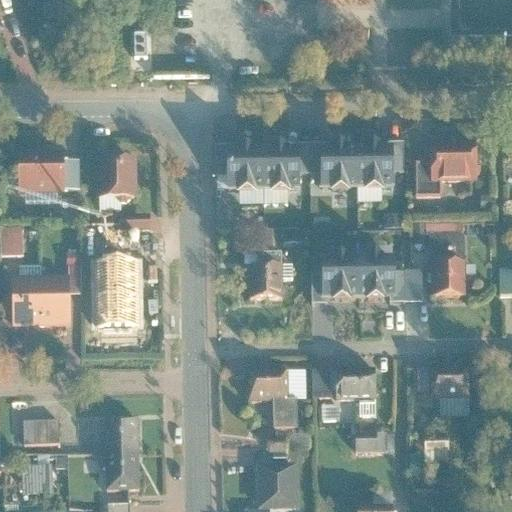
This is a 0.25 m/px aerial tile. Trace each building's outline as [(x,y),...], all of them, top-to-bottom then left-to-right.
[(428,185),(439,185),(476,184),(476,180),(479,175),(479,167),(475,163),(475,144),(427,145),(428,164),(428,185)] [(322,178),(322,192),(331,191),(331,194),(348,193),(348,191),(357,191),(356,153),(347,153),(347,151),(332,152),(332,154),(325,154),(322,154),(322,178)] [(356,153),(357,191),(365,191),(365,193),(381,193),(382,193),(382,191),(391,191),(391,177),(391,153),(387,153),(380,153),(380,151),(365,151),(365,153),(356,153)] [(64,197),(65,152),(18,152),(17,196),(64,197)] [(262,155),(263,193),(271,193),(271,195),(287,194),(288,194),(288,193),(298,192),(297,178),(297,154),(293,154),(287,154),(287,152),(271,152),(272,155),(262,155)] [(228,179),(228,193),(238,193),(238,195),(239,195),(255,195),(255,193),(263,193),(262,155),(253,155),(253,153),(238,153),(238,155),(231,155),(228,155),(228,179)] [(139,203),(138,159),(96,159),(97,203),(139,203)] [(440,200),(439,185),(428,185),(428,164),(413,163),(414,200),(440,200)] [(152,231),(152,217),(123,217),(123,231),(152,231)] [(272,220),(235,219),(235,234),(271,235),(272,220)] [(2,261),(24,260),(23,231),(1,231),(2,261)] [(426,266),(427,278),(432,278),(432,300),(464,299),(463,238),(455,238),(437,238),(430,238),(431,262),(439,261),(439,266),(431,266),(426,266)] [(280,255),(244,256),(244,283),(248,283),(248,302),(280,301),(280,283),(290,283),(289,267),(280,267),(280,255)] [(139,329),(137,259),(88,260),(89,331),(139,329)] [(323,278),(323,302),(327,302),(334,301),(334,303),(349,303),(349,301),(358,301),(357,263),(349,263),(349,261),(332,261),(332,263),(323,264),(323,278)] [(357,263),(358,301),(367,301),(367,303),(382,302),(382,301),(389,300),(393,300),(392,276),(392,263),(383,263),(383,261),(366,261),(366,263),(357,263)] [(44,279),(44,269),(22,270),(23,279),(44,279)] [(511,271),(499,272),(500,299),(511,298),(511,271)] [(425,306),(425,272),(410,272),(410,306),(425,306)] [(40,282),(13,283),(14,331),(41,330),(40,282)] [(67,282),(40,282),(41,330),(68,330),(67,282)] [(469,369),(427,369),(427,371),(427,392),(427,401),(467,401),(468,418),(487,419),(486,397),(469,397),(469,369)] [(375,419),(375,371),(334,371),(335,403),(358,403),(358,420),(375,419)] [(416,392),(427,392),(427,371),(415,371),(416,392)] [(286,372),(246,373),(246,405),(272,405),(272,432),(296,432),(296,402),(286,402),(286,372)] [(329,401),(329,373),(311,373),(312,401),(329,401)] [(140,419),(106,419),(106,457),(140,457),(140,419)] [(59,447),(59,422),(24,423),(25,448),(59,447)] [(385,437),(354,437),(353,455),(385,455),(385,437)] [(448,486),(446,439),(422,439),(422,453),(434,452),(434,486),(448,486)] [(284,443),(269,444),(269,456),(284,456),(284,443)] [(140,457),(106,457),(106,494),(141,494),(140,457)] [(286,511),(298,511),(297,467),(255,467),(255,511),(286,511)] [(50,495),(49,471),(23,472),(24,496),(50,495)]
